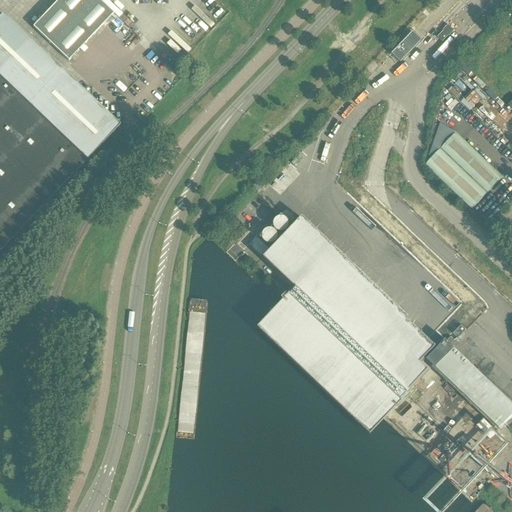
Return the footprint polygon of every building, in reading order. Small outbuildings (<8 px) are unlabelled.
[(59,0),(33,27),(68,61),(114,14),(98,0),(59,0)] [(0,121),(66,183),(120,126),(3,15),(0,18),(0,121)] [(438,38),(442,42),(449,36),(454,31),(448,25),(443,31),(444,31),(438,38)] [(412,35),(391,57),(400,66),(421,44),(412,35)] [(0,121),(0,214),(19,232),(66,183),(0,121)] [(431,159),(426,166),(472,210),(503,177),(456,133),(441,123),(429,157),(431,159)] [(283,155),(287,159),(293,153),(289,149),(283,155)] [(255,184),(252,188),(257,192),(260,189),(255,184)] [(290,223),(295,219),(286,210),(281,215),(290,223)] [(0,252),(19,232),(0,214),(0,252)] [(256,238),(248,246),(268,265),(293,289),(272,312),(256,329),(312,382),(368,436),(384,420),(393,409),(415,387),(421,380),(425,376),(426,375),(430,371),(422,363),(437,347),(428,339),(421,332),(412,324),(405,317),(396,309),(389,302),(380,294),(373,287),(357,272),(343,258),(335,251),(328,245),(321,238),(314,231),(307,224),(300,218),(269,250),(256,238)] [(275,231),(276,232),(277,232),(278,233),(279,233),(280,233),(281,233),(282,232),(283,232),(284,232),(285,231),(286,230),(286,229),(287,228),(287,227),(287,226),(287,225),(287,224),(287,223),(287,222),(286,222),(286,221),(285,220),(284,220),(284,219),(283,219),(282,219),(282,218),(281,218),(280,218),(279,218),(278,218),(277,219),(276,219),(275,220),(274,221),(273,222),(273,223),(273,224),(273,225),(273,226),(273,227),(273,228),(273,229),(274,230),(275,231)] [(275,239),(276,238),(276,237),(276,236),(275,235),(275,234),(274,233),(274,232),(273,232),(273,231),(272,231),(272,230),(271,230),(270,230),(269,230),(268,230),(267,230),(266,230),(265,230),(265,231),(264,231),(263,231),(263,232),(262,233),(262,234),(261,234),(261,235),(261,236),(261,237),(261,238),(261,239),(261,240),(262,240),(262,241),(263,242),(264,243),(265,243),(265,244),(266,244),(267,244),(268,244),(269,244),(270,244),(271,244),(272,243),(273,243),(273,242),(274,242),(274,241),(275,241),(275,240),(275,239)] [(453,334),(458,339),(466,330),(461,325),(453,334)] [(428,360),(434,367),(444,376),(462,356),(455,349),(447,341),(428,360)] [(511,403),(463,356),(462,356),(444,376),(498,427),(500,429),(505,424),(511,416),(511,403)]
